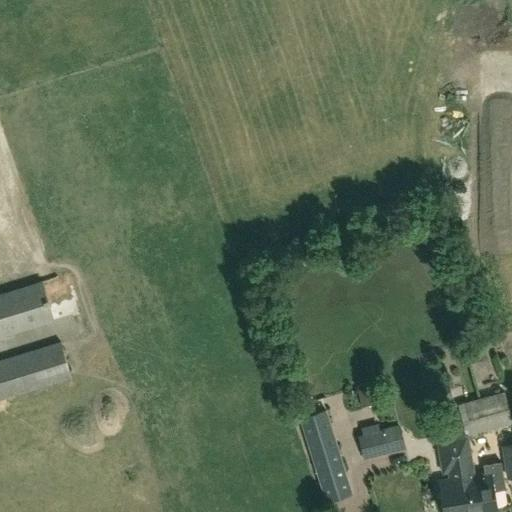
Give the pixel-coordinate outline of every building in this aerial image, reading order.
[(0,337),(54,321),(42,282),(0,295),(0,337)] [(60,343),(0,361),(0,399),(71,377),(60,343)] [(370,382),(357,386),(362,407),(376,404),(370,382)] [(468,434),(511,421),(511,416),(505,392),(459,405),(464,424),(452,426),(453,437),(438,440),(443,472),(449,471),(450,480),(439,482),(443,511),(496,511),(493,491),(505,489),(501,462),(483,465),(484,474),(473,476),(469,451),(468,434)] [(302,419),(325,498),(326,503),(352,495),(328,412),(302,419)] [(400,428),(384,432),(360,438),(365,459),(406,449),(400,428)] [(511,443),(501,446),(507,480),(511,478),(511,443)]
